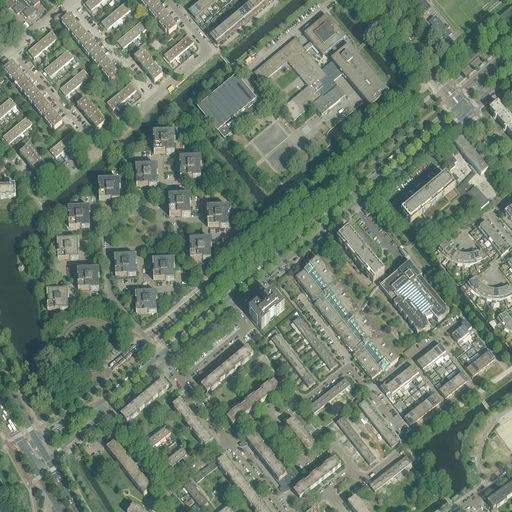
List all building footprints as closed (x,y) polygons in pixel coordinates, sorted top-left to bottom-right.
[(33,8),(38,3),(40,2),(38,0),(4,0),(2,2),(8,10),(11,8),(17,15),(22,11),(28,18),(36,12),(33,8)] [(101,4),(96,0),(91,0),(90,1),(96,8),(101,4)] [(139,0),(148,11),(157,4),(154,1),(153,2),(151,0),(139,0)] [(211,7),(205,0),(203,0),(201,2),(207,10),(211,7)] [(245,0),(205,34),(211,41),(212,40),(210,38),(214,34),(218,31),(222,28),(226,24),(230,21),(234,18),(238,15),(242,11),(246,8),(250,5),(254,1),(255,0),(245,0)] [(265,6),(259,0),(255,0),(254,1),(261,10),(265,6)] [(430,10),(422,0),(411,0),(424,15),(430,10)] [(96,8),(90,1),(86,5),(91,12),(96,8)] [(261,10),(254,1),(250,5),(257,13),(261,10)] [(207,10),(201,2),(197,6),(204,13),(207,10)] [(158,23),(166,16),(164,13),(163,14),(159,8),(157,4),(148,11),(158,23)] [(131,12),(125,5),(120,9),(126,16),(131,12)] [(257,13),(250,5),(246,8),(253,16),(257,13)] [(204,13),(197,6),(193,9),(200,16),(204,13)] [(253,16),(246,8),(242,11),(249,20),(253,16)] [(126,16),(120,9),(115,13),(121,20),(126,16)] [(200,16),(193,9),(189,12),(195,20),(200,16)] [(249,20),(242,11),(238,15),(245,23),(249,20)] [(121,20),(115,13),(111,17),(117,23),(121,20)] [(245,23),(238,15),(234,18),(241,26),(245,23)] [(71,35),(79,28),(77,25),(76,26),(73,22),(71,20),(72,19),(69,16),(61,23),(71,35)] [(169,35),(177,29),(174,25),(173,26),(168,20),(169,20),(166,16),(158,23),(169,35)] [(283,109),(294,122),(313,106),(322,116),(345,97),(333,82),(342,75),(370,108),(388,93),(350,47),(349,45),(339,54),(334,48),(345,39),(340,33),(341,32),(332,21),(331,22),(326,16),(318,23),(315,25),(313,28),(304,35),(311,43),(303,49),(295,39),(254,74),(262,84),(287,63),(308,88),(283,109)] [(117,23),(111,17),(106,20),(112,27),(117,23)] [(241,26),(234,18),(230,21),(237,30),(241,26)] [(448,30),(450,28),(448,26),(445,28),(443,26),(444,25),(438,18),(435,20),(433,18),(429,22),(433,27),(430,29),(440,40),(443,38),(445,41),(452,35),(448,30)] [(112,27),(106,20),(102,24),(107,31),(112,27)] [(237,30),(230,21),(226,24),(233,33),(237,30)] [(147,31),(141,24),(136,28),(142,35),(147,31)] [(233,33),(226,24),(222,28),(229,36),(233,33)] [(81,47),(90,40),(87,37),(86,38),(81,32),(82,31),(79,28),(71,35),(81,47)] [(142,35),(136,28),(131,32),(137,39),(142,35)] [(229,36),(222,28),(218,31),(225,39),(229,36)] [(225,39),(218,31),(214,34),(221,43),(225,39)] [(137,39),(131,32),(127,36),(133,42),(137,39)] [(57,40),(52,33),(47,38),(53,44),(57,40)] [(221,43),(214,34),(210,38),(212,40),(217,46),(221,43)] [(133,42),(127,36),(122,40),(128,46),(133,42)] [(53,44),(47,38),(42,41),(48,48),(53,44)] [(193,44),(188,38),(183,42),(189,48),(193,44)] [(91,59),(100,52),(97,49),(96,50),(94,48),(91,44),(92,43),(90,40),(81,47),(91,59)] [(128,46),(122,40),(118,43),(123,50),(128,46)] [(48,48),(42,41),(38,45),(43,52),(48,48)] [(189,48),(183,42),(178,45),(184,52),(189,48)] [(43,52),(38,45),(33,49),(39,56),(43,52)] [(184,52),(178,45),(174,49),(180,56),(184,52)] [(39,56),(33,49),(28,53),(34,60),(39,56)] [(180,56),(174,49),(169,53),(175,60),(180,56)] [(101,71),(109,64),(107,61),(106,62),(101,56),(102,55),(100,52),(91,59),(101,71)] [(73,59),(68,53),(63,57),(69,63),(73,59)] [(144,71),(152,65),(142,53),(134,59),(137,63),(138,62),(143,68),(142,68),(144,71)] [(175,60),(169,53),(164,57),(170,64),(175,60)] [(69,63),(63,57),(58,61),(64,67),(69,63)] [(64,67),(58,61),(54,64),(59,71),(64,67)] [(19,74),(16,70),(14,68),(15,67),(12,64),(4,71),(15,83),(23,76),(20,73),(19,74)] [(59,71),(54,64),(49,68),(55,75),(59,71)] [(111,83),(120,76),(117,73),(116,74),(111,68),(112,67),(109,64),(101,71),(111,83)] [(162,77),(161,74),(152,65),(144,71),(147,75),(148,74),(150,77),(152,80),(154,84),(162,77)] [(55,75),(49,68),(44,72),(50,79),(55,75)] [(89,79),(84,72),(79,76),(85,83),(89,79)] [(29,85),(26,82),(24,80),(25,79),(23,76),(15,83),(24,95),(33,88),(30,85),(29,85)] [(85,83),(79,76),(74,80),(80,86),(85,83)] [(242,125),(262,108),(236,78),(221,90),(218,87),(211,93),(214,96),(199,109),(214,127),(224,139),(240,127),(241,128),(242,127),(243,126),(242,125)] [(80,86),(74,80),(70,83),(75,90),(80,86)] [(75,90),(70,83),(65,87),(71,94),(75,90)] [(136,92),(131,85),(126,89),(132,96),(136,92)] [(71,94),(65,87),(60,91),(66,98),(71,94)] [(39,97),(36,94),(34,92),(35,91),(33,88),(24,95),(34,107),(43,100),(40,97),(39,97)] [(132,96),(126,89),(121,93),(127,100),(132,96)] [(127,100),(121,93),(117,97),(122,104),(127,100)] [(122,104),(117,97),(112,101),(118,108),(122,104)] [(16,107),(11,100),(6,104),(12,111),(16,107)] [(49,109),(46,106),(44,104),(45,103),(43,100),(34,107),(44,119),(52,112),(50,109),(49,109)] [(87,119),(95,112),(85,100),(77,107),(80,110),(81,110),(85,115),(85,116),(87,119)] [(118,108),(112,101),(107,105),(113,112),(118,108)] [(500,123),(509,116),(508,116),(507,117),(499,107),(497,104),(498,104),(497,103),(491,108),(490,108),(489,109),(490,109),(489,110),(495,116),(493,117),(495,120),(497,119),(500,123)] [(12,111),(6,104),(1,108),(7,115),(12,111)] [(59,121),(56,118),(54,116),(55,115),(52,112),(44,119),(54,131),(62,124),(60,121),(59,121)] [(105,124),(103,122),(95,112),(87,119),(90,122),(91,122),(95,127),(94,128),(97,131),(105,124)] [(510,135),(511,133),(511,122),(508,118),(509,117),(509,116),(500,123),(504,128),(503,129),(505,132),(506,130),(510,135)] [(32,126),(26,119),(22,123),(27,130),(32,126)] [(27,130),(22,123),(17,127),(23,134),(27,130)] [(23,134),(17,127),(13,131),(18,138),(23,134)] [(18,138),(13,131),(8,135),(14,142),(18,138)] [(79,140),(73,133),(69,137),(74,144),(79,140)] [(14,142),(8,135),(3,139),(9,146),(14,142)] [(175,154),(174,143),(174,137),(174,135),(154,136),(155,155),(162,155),(162,153),(165,153),(165,155),(175,154)] [(74,144),(69,137),(64,141),(70,148),(74,144)] [(479,160),(466,144),(461,138),(454,144),(454,145),(454,144),(468,161),(481,176),(480,176),(480,177),(488,170),(481,162),(484,159),(482,157),(479,160)] [(70,148),(64,141),(59,145),(65,152),(70,148)] [(65,152),(59,145),(55,149),(60,155),(65,152)] [(30,167),(38,160),(28,148),(20,155),(22,158),(23,157),(28,163),(27,164),(30,167)] [(60,155),(55,149),(50,153),(56,159),(60,155)] [(457,162),(453,158),(450,155),(447,157),(446,155),(440,160),(450,171),(455,167),(454,165),(457,162)] [(201,178),(200,159),(181,160),(181,166),(182,166),(182,170),(181,170),(181,171),(183,171),(183,172),(181,172),(182,179),(201,178)] [(48,172),(46,170),(38,160),(30,167),(32,170),(33,169),(36,172),(38,175),(37,176),(40,179),(48,172)] [(156,180),(155,177),(157,177),(156,167),(137,168),(137,180),(139,180),(137,181),(138,187),(157,186),(157,180),(156,180)] [(450,203),(444,196),(455,187),(445,176),(435,184),(425,192),(423,190),(419,193),(421,196),(411,204),(401,213),(402,214),(410,223),(411,224),(421,215),(427,222),(450,203)] [(16,198),(15,188),(15,186),(15,185),(12,186),(11,181),(7,181),(7,186),(7,187),(0,187),(0,199),(14,198),(16,198)] [(118,194),(118,191),(120,191),(119,181),(100,182),(101,202),(120,201),(120,194),(118,194)] [(475,188),(473,190),(467,183),(465,181),(457,189),(469,204),(473,201),(481,210),(489,204),(475,188)] [(190,216),(189,197),(170,198),(171,217),(177,217),(177,216),(180,215),(180,217),(190,216)] [(88,221),(88,218),(89,218),(89,208),(69,209),(70,228),(90,227),(89,221),(88,221)] [(228,227),(228,215),(228,208),(208,209),(208,216),(210,216),(210,219),(209,219),(209,220),(210,220),(210,221),(209,221),(209,228),(228,227)] [(371,213),(367,208),(363,212),(367,217),(371,213)] [(481,234),(489,227),(485,223),(478,230),(481,234)] [(484,238),(492,231),(489,227),(481,234),(484,238)] [(379,287),(380,287),(380,288),(391,302),(395,298),(397,301),(393,304),(395,309),(397,308),(400,315),(402,314),(406,321),(408,320),(411,327),(413,326),(417,335),(426,331),(429,330),(428,327),(427,324),(426,322),(425,319),(432,317),(438,323),(442,319),(449,314),(448,313),(443,307),(443,306),(442,307),(440,304),(440,303),(439,303),(438,301),(438,300),(437,300),(435,297),(434,297),(433,295),(432,294),(430,291),(429,290),(429,291),(427,289),(428,288),(427,288),(424,285),(425,285),(424,284),(422,282),(423,282),(422,281),(422,282),(419,279),(420,279),(419,278),(422,276),(419,273),(410,262),(399,271),(387,281),(384,278),(383,277),(385,275),(384,274),(376,263),(368,254),(370,252),(369,250),(367,247),(364,249),(356,240),(348,230),(344,232),(342,234),(339,236),(339,237),(336,239),(369,278),(373,283),(375,281),(378,285),(379,287)] [(488,242),(495,235),(492,231),(484,238),(488,242)] [(491,245),(499,239),(495,235),(488,242),(491,245)] [(494,249),(502,243),(499,239),(491,245),(494,249)] [(77,253),(77,250),(78,250),(78,240),(58,241),(59,260),(79,259),(78,253),(77,253)] [(211,260),(210,240),(200,241),(200,242),(198,242),(198,241),(191,241),(192,261),(211,260)] [(498,253),(505,247),(502,243),(494,249),(498,253)] [(442,254),(449,248),(446,244),(438,250),(441,253),(442,254)] [(501,257),(509,251),(505,247),(498,253),(501,257)] [(446,259),(452,251),(449,248),(442,254),(441,253),(435,258),(437,260),(442,255),(446,259)] [(451,262),(456,254),(452,251),(446,259),(450,261),(451,262)] [(487,258),(481,251),(477,253),(482,262),(487,258)] [(482,262),(477,253),(473,255),(476,264),(475,265),(477,271),(479,271),(477,264),(482,262)] [(457,265),(460,255),(456,254),(451,262),(450,261),(447,268),(449,269),(452,263),(457,265)] [(135,269),(134,266),(136,266),(135,259),(135,256),(116,257),(116,261),(117,277),(136,276),(136,269),(135,269)] [(470,266),(469,256),(464,256),(463,266),(462,266),(461,272),(464,273),(465,266),(470,266)] [(373,332),(364,320),(359,314),(357,312),(353,306),(339,288),(338,288),(339,287),(339,286),(339,285),(338,285),(338,284),(337,284),(336,284),(335,284),(316,260),(307,267),(306,267),(305,268),(304,269),(304,270),(305,271),(296,278),(315,302),(317,304),(315,305),(332,327),(333,329),(335,330),(336,332),(353,353),(355,355),(353,356),(372,380),(380,374),(384,371),(384,372),(385,372),(386,372),(387,372),(387,371),(388,371),(388,370),(388,369),(393,366),(397,362),(378,339),(378,338),(378,337),(378,336),(377,335),(377,334),(376,333),(374,333),(373,333),(373,332)] [(174,280),(173,261),(154,262),(154,269),(155,269),(156,272),(154,272),(154,273),(156,273),(156,274),(154,274),(155,281),(174,280)] [(99,290),(98,271),(79,272),(79,278),(80,278),(80,282),(79,282),(79,283),(81,283),(81,284),(79,284),(79,291),(99,290)] [(471,289),(478,283),(476,279),(467,284),(470,288),(471,289)] [(475,294),(482,286),(478,283),(471,289),(470,288),(465,293),(466,295),(472,290),(475,294)] [(361,308),(357,312),(359,314),(363,310),(367,304),(370,298),(374,292),(379,287),(378,285),(372,290),(368,296),(365,303),(361,308)] [(481,297),(485,289),(482,286),(475,294),(480,297),(481,297)] [(487,300),(489,290),(485,289),(481,297),(480,297),(476,303),(479,304),(481,300),(486,302),(487,300)] [(511,297),(507,289),(502,290),(505,300),(504,300),(506,307),(509,306),(507,299),(511,297)] [(68,310),(67,291),(58,291),(58,293),(55,293),(55,291),(55,292),(48,292),(49,311),(68,310)] [(499,301),(498,291),(494,291),(493,301),(492,301),(491,303),(491,308),(493,308),(494,301),(499,301)] [(157,313),(156,293),(146,294),(146,295),(143,295),(143,294),(136,294),(137,313),(157,313)] [(261,329),(284,311),(284,310),(272,296),(264,302),(263,301),(255,307),(256,308),(249,315),(261,329)] [(500,325),(508,318),(505,315),(496,319),(499,324),(500,325)] [(304,324),(303,322),(300,319),(300,318),(292,324),(293,324),(297,329),(304,324)] [(505,329),(511,322),(508,318),(500,325),(499,324),(494,328),(496,330),(501,326),(505,329)] [(474,333),(465,322),(461,325),(469,335),(470,336),(474,333)] [(308,329),(307,328),(304,324),(297,329),(301,334),(308,329)] [(469,335),(461,325),(459,326),(459,327),(461,329),(459,330),(466,339),(470,336),(469,335)] [(312,334),(311,333),(308,329),(301,334),(305,339),(312,334)] [(466,339),(459,330),(457,332),(455,330),(453,331),(462,342),(466,339)] [(462,342),(453,331),(450,334),(459,346),(463,343),(462,342)] [(310,345),(316,339),(312,334),(305,339),(310,345)] [(282,341),(281,340),(278,336),(278,335),(271,341),(275,346),(282,341)] [(314,350),(320,345),(316,339),(310,345),(314,350)] [(279,351),(286,346),(282,341),(275,346),(279,351)] [(447,356),(438,343),(434,347),(442,357),(443,359),(447,356)] [(325,350),(323,349),(320,345),(314,350),(318,355),(325,350)] [(290,352),(289,350),(286,346),(279,351),(284,357),(290,352)] [(442,357),(434,347),(432,348),(434,350),(432,352),(439,360),(442,357)] [(241,367),(251,359),(250,358),(253,355),(248,349),(248,348),(247,348),(233,360),(239,367),(241,366),(241,367)] [(322,360),(329,355),(325,350),(318,355),(322,360)] [(495,360),(492,356),(487,350),(483,353),(491,364),(495,360)] [(439,360),(432,352),(430,353),(428,351),(426,352),(435,363),(439,360)] [(288,362),(294,357),(290,352),(284,357),(288,362)] [(435,363),(426,352),(424,354),(425,354),(426,356),(424,358),(431,366),(435,363)] [(491,364),(483,353),(479,356),(487,367),(491,364)] [(333,360),(332,359),(329,355),(322,360),(326,366),(333,360)] [(487,367),(479,356),(476,359),(484,369),(487,367)] [(298,362),(297,361),(294,357),(288,362),(292,367),(298,362)] [(431,366),(424,358),(422,359),(421,357),(420,357),(419,358),(427,369),(431,366)] [(427,369),(419,358),(415,361),(425,374),(429,371),(427,369)] [(484,369),(476,359),(472,362),(480,372),(484,369)] [(235,371),(239,367),(233,360),(217,373),(223,380),(225,379),(226,379),(236,372),(235,371)] [(330,371),(337,366),(337,365),(333,360),(326,366),(330,371)] [(303,367),(301,366),(298,362),(292,367),(296,373),(303,367)] [(480,372),(472,362),(468,365),(476,375),(480,372)] [(420,377),(411,365),(407,368),(416,380),(420,377)] [(476,375),(468,365),(464,368),(472,378),(476,375)] [(307,373),(306,371),(303,367),(296,373),(300,378),(307,373)] [(416,380),(407,368),(405,369),(407,371),(405,373),(411,382),(415,379),(416,380)] [(411,382),(405,373),(402,375),(401,373),(401,372),(399,374),(408,385),(411,382)] [(468,382),(460,372),(456,375),(464,385),(468,382)] [(211,392),(216,388),(220,384),(220,383),(223,380),(217,373),(201,386),(201,387),(202,388),(207,394),(205,395),(208,399),(213,395),(211,392)] [(311,378),(310,377),(307,373),(300,378),(304,383),(311,378)] [(408,385),(399,374),(397,375),(399,377),(397,379),(404,388),(408,385)] [(464,385),(456,375),(452,378),(460,388),(464,385)] [(308,388),(315,383),(311,378),(304,383),(308,388)] [(404,388),(397,379),(395,381),(393,379),(393,378),(391,380),(400,391),(404,388)] [(460,388),(452,378),(448,381),(456,391),(460,388)] [(169,388),(167,385),(164,382),(163,381),(163,380),(162,380),(163,381),(149,392),(155,399),(158,397),(159,398),(167,391),(166,390),(169,388)] [(350,386),(346,381),(345,380),(340,384),(345,391),(350,386),(350,387),(350,386)] [(400,391),(391,380),(390,381),(391,383),(389,385),(396,394),(400,391)] [(279,388),(280,387),(275,381),(271,384),(270,383),(260,391),(261,392),(258,394),(264,402),(279,389),(280,390),(280,389),(279,389),(279,388)] [(456,391),(448,381),(445,384),(453,394),(456,391)] [(345,391),(340,384),(334,388),(338,393),(339,395),(345,391)] [(396,394),(389,385),(387,387),(386,384),(384,386),(392,397),(396,394)] [(453,394),(445,384),(441,387),(449,397),(453,394)] [(392,397),(384,386),(380,389),(384,393),(388,400),(392,397)] [(449,397),(441,387),(437,390),(445,400),(449,397)] [(339,395),(338,393),(334,388),(330,392),(335,399),(339,395)] [(155,399),(149,392),(136,403),(142,410),(145,408),(146,409),(153,402),(152,401),(155,399)] [(335,399),(330,392),(324,396),(329,403),(335,399)] [(441,403),(433,393),(429,396),(437,406),(441,403)] [(264,402),(258,394),(255,396),(254,395),(244,403),(245,404),(242,406),(248,414),(264,402)] [(329,403),(324,396),(319,401),(324,407),(329,403)] [(437,406),(429,396),(425,399),(433,409),(437,406)] [(433,409),(425,399),(421,402),(429,412),(433,409)] [(191,414),(187,409),(180,401),(181,401),(180,400),(180,401),(176,404),(173,406),(175,410),(174,410),(180,418),(181,417),(184,420),(191,414)] [(324,407),(319,401),(314,405),(319,411),(324,407)] [(369,406),(368,405),(365,401),(362,403),(358,406),(362,412),(369,406)] [(429,412),(421,402),(417,405),(425,415),(429,412)] [(142,410),(136,403),(121,415),(120,415),(121,416),(122,417),(126,423),(129,421),(130,422),(140,414),(139,413),(142,410)] [(319,411),(314,405),(308,409),(313,416),(314,415),(313,415),(319,411)] [(425,415),(417,405),(414,408),(422,418),(425,415)] [(248,414),(242,406),(239,409),(238,408),(229,415),(229,416),(226,419),(231,425),(232,426),(232,427),(233,426),(248,414)] [(366,417),(373,412),(369,406),(362,412),(366,417)] [(422,418),(414,408),(410,411),(418,421),(422,418)] [(418,421),(410,411),(406,414),(414,424),(418,421)] [(377,417),(376,416),(373,412),(366,417),(369,420),(366,422),(368,424),(371,422),(370,422),(377,417)] [(202,428),(197,422),(191,414),(184,420),(186,423),(185,424),(191,432),(192,431),(194,434),(202,428)] [(414,424),(406,414),(402,417),(406,423),(407,423),(410,427),(414,424)] [(375,427),(381,422),(377,417),(370,422),(371,422),(375,427)] [(347,424),(346,422),(343,419),(343,418),(336,424),(337,424),(340,429),(347,424)] [(303,430),(299,424),(297,422),(296,423),(293,420),(287,424),(286,425),(286,426),(297,440),(304,434),(302,430),(303,430)] [(385,428),(384,426),(381,422),(375,427),(377,430),(375,432),(376,434),(378,432),(379,433),(385,428)] [(351,429),(350,428),(347,424),(340,429),(345,434),(351,429)] [(171,434),(166,427),(165,427),(166,428),(161,432),(166,438),(171,434)] [(213,442),(208,436),(202,428),(194,434),(196,437),(195,438),(202,446),(203,445),(205,448),(211,443),(212,442),(213,442)] [(389,433),(385,428),(379,433),(383,438),(389,433)] [(355,434),(354,433),(351,429),(345,434),(349,439),(355,434)] [(166,438),(161,432),(155,436),(160,442),(166,438)] [(394,438),(393,437),(389,433),(383,438),(387,443),(394,438)] [(257,455),(266,448),(255,434),(254,435),(246,441),(257,455)] [(314,443),(310,438),(308,436),(307,436),(304,434),(297,440),(307,453),(308,453),(309,452),(315,447),(313,444),(314,443)] [(359,440),(358,438),(355,434),(349,439),(353,445),(359,440)] [(160,442),(155,436),(150,440),(155,446),(160,442)] [(391,449),(398,443),(394,438),(387,443),(391,448),(391,449)] [(155,446),(150,440),(145,444),(144,444),(150,451),(150,450),(155,446)] [(363,445),(362,443),(359,440),(353,445),(357,450),(363,445)] [(125,455),(121,449),(118,445),(117,446),(114,443),(108,448),(107,448),(106,449),(107,449),(119,465),(127,459),(124,456),(125,455)] [(368,450),(367,449),(363,445),(357,450),(361,455),(368,450)] [(188,455),(182,448),(182,449),(177,453),(182,459),(187,455),(188,456),(188,455)] [(268,468),(276,461),(266,448),(257,455),(268,468)] [(372,455),(371,454),(368,450),(361,455),(365,460),(372,455)] [(182,459),(177,453),(172,457),(177,464),(182,459)] [(369,466),(376,461),(376,460),(372,455),(365,460),(369,466)] [(177,464),(172,457),(167,461),(172,468),(177,464)] [(237,473),(225,457),(224,458),(224,457),(223,458),(218,463),(217,463),(220,466),(218,467),(226,477),(227,476),(229,479),(237,473)] [(411,464),(406,457),(406,458),(401,462),(406,468),(411,464)] [(138,471),(133,465),(130,461),(129,462),(127,459),(119,465),(131,481),(139,475),(137,472),(138,471)] [(327,478),(340,467),(341,467),(340,466),(339,465),(335,459),(332,462),(331,461),(323,467),(324,468),(321,470),(327,478)] [(172,468),(167,461),(162,465),(161,465),(167,472),(172,468)] [(285,472),(276,461),(268,468),(282,487),(281,489),(284,493),(292,489),(293,491),(301,485),(301,484),(288,469),(285,472)] [(406,468),(401,462),(396,466),(401,472),(406,468)] [(401,472),(396,466),(390,470),(395,476),(401,472)] [(313,488),(327,478),(321,470),(318,472),(317,471),(309,478),(310,479),(307,481),(313,488)] [(395,476),(390,470),(385,474),(390,481),(395,476)] [(205,478),(207,476),(203,471),(193,479),(196,483),(197,484),(205,478)] [(250,489),(237,473),(229,479),(232,482),(231,483),(239,492),(240,492),(242,495),(250,489)] [(390,481),(385,474),(380,478),(385,485),(390,481)] [(150,486),(145,480),(142,477),(141,477),(139,475),(131,481),(144,496),(143,496),(144,496),(146,495),(145,495),(151,490),(149,487),(150,486)] [(385,485),(380,478),(374,483),(379,489),(385,485)] [(300,499),(313,488),(307,481),(304,483),(303,482),(301,484),(301,485),(293,491),(298,498),(299,499),(299,500),(300,499)] [(195,489),(194,487),(191,483),(184,488),(184,489),(185,488),(189,494),(195,489)] [(379,489),(374,483),(369,486),(374,493),(375,493),(374,493),(379,489)] [(511,496),(511,484),(503,491),(509,498),(511,496)] [(199,494),(198,492),(195,489),(189,494),(193,499),(199,494)] [(262,504),(250,489),(242,495),(244,497),(243,498),(251,508),(252,507),(254,510),(262,504)] [(496,509),(501,505),(507,502),(506,501),(509,498),(503,491),(487,502),(487,503),(488,504),(492,510),(490,511),(497,511),(498,511),(496,509)] [(203,499),(202,498),(199,494),(193,499),(197,504),(203,499)] [(366,510),(358,500),(357,501),(355,498),(349,502),(348,503),(347,504),(353,511),(366,511),(365,511),(366,510)] [(201,509),(208,504),(207,504),(203,499),(197,504),(201,509)]
